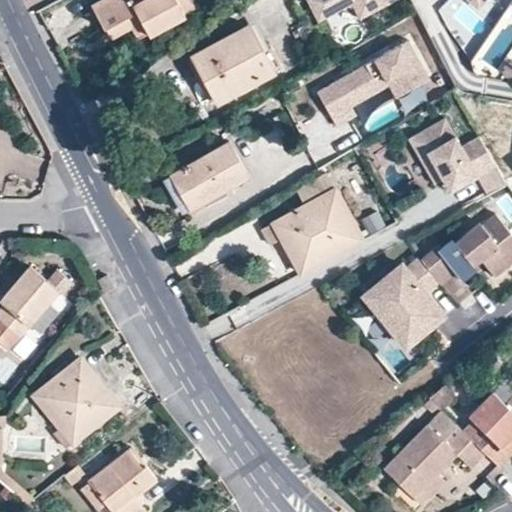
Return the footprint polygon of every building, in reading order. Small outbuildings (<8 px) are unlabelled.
[(105,0),(95,6),(108,29),(139,12),(150,32),(155,42),(192,22),(189,16),(199,10),(192,0),(105,0)] [(400,0),(309,0),(321,21),(349,6),(356,8),(362,20),(400,0)] [(114,40),(134,29),(139,39),(150,32),(139,12),(108,29),(114,40)] [(194,51),(218,97),(271,67),(247,22),(194,51)] [(430,80),(408,39),(315,90),(336,128),(357,117),(351,106),(389,85),(396,98),(430,80)] [(456,189),(498,165),(482,136),(464,146),(448,117),(412,138),(437,183),(445,178),(449,176),(456,189)] [(169,172),(189,207),(248,173),(228,138),(169,172)] [(334,186),(325,169),(295,186),(303,202),(334,186)] [(456,189),(449,176),(445,178),(453,191),(456,189)] [(361,237),(342,200),(334,186),(303,202),(272,219),(260,225),(266,237),(268,240),(281,234),(288,230),(307,266),(361,237)] [(372,235),(389,226),(379,209),(363,217),(372,235)] [(511,273),(511,238),(496,220),(483,231),(481,228),(457,249),(453,244),(442,254),(460,275),(458,277),(465,286),(478,274),(476,272),(483,265),(499,284),(511,273)] [(307,266),(288,230),(281,234),(300,270),(307,266)] [(460,275),(442,254),(440,251),(423,266),(441,287),(443,290),(458,277),(460,275)] [(440,314),(427,298),(441,287),(423,266),(419,262),(406,273),(403,269),(366,300),(378,314),(382,310),(402,333),(396,337),(408,351),(436,327),(431,322),(436,318),(440,314)] [(47,279),(29,264),(0,297),(0,299),(4,304),(0,307),(0,320),(19,336),(58,289),(62,292),(72,280),(57,266),(47,279)] [(436,327),(445,320),(440,314),(436,318),(431,322),(436,327)] [(19,336),(0,320),(0,342),(8,349),(19,336)] [(32,393),(71,441),(119,404),(80,355),(32,393)] [(475,416),(479,420),(469,431),(492,454),(504,466),(511,458),(511,444),(509,442),(511,438),(511,404),(511,405),(500,392),(475,416)] [(449,410),(434,425),(448,439),(463,425),(449,410)] [(389,469),(417,498),(440,474),(462,453),(477,468),(492,454),(469,431),(463,425),(448,439),(434,425),(389,469)] [(142,466),(128,448),(88,479),(112,511),(111,511),(138,511),(145,507),(134,493),(155,476),(145,463),(142,466)] [(76,461),(62,472),(72,483),(85,472),(76,461)] [(0,464),(0,463),(0,475),(26,501),(33,495),(0,464)] [(417,498),(423,505),(447,481),(440,474),(417,498)] [(88,479),(79,486),(99,511),(111,511),(112,511),(88,479)]
